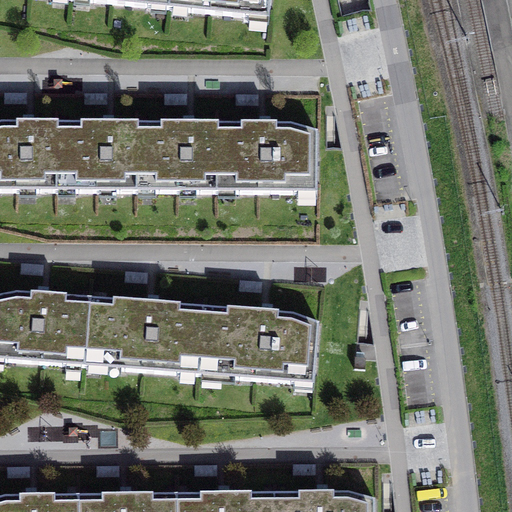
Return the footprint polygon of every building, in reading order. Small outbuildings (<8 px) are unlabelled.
[(164,0),(170,1),(169,0),(90,0),(90,3),(151,9),(151,0),(164,0)] [(169,0),(170,1),(189,3),(188,12),(249,18),(250,8),(270,11),(271,0),(169,0)] [(58,193),(58,183),(58,133),(58,125),(31,125),(1,125),(0,125),(0,192),(19,193),(19,183),(36,183),(36,193),(58,193)] [(138,193),(138,184),(138,133),(138,126),(110,125),(69,125),(69,133),(58,133),(58,183),(76,183),(76,193),(100,194),(100,184),(116,184),(116,193),(138,193)] [(218,194),(218,184),(218,133),(218,126),(190,126),(149,126),(149,133),(138,133),(138,184),(156,184),(156,194),(179,194),(179,184),(196,184),(196,194),(218,194)] [(218,133),(218,184),(237,184),(237,195),(296,195),(296,185),(318,185),(317,134),(293,127),(262,126),(230,127),(230,133),(218,133)] [(0,298),(0,352),(6,352),(5,362),(66,366),(67,357),(85,358),(89,308),(78,307),(78,299),(45,297),(15,295),(0,298)] [(180,365),(199,367),(202,317),(192,316),(192,308),(149,305),(89,301),(89,308),(85,358),(122,361),(121,371),(180,376),(180,365)] [(202,317),(199,367),(235,369),(235,380),(295,384),(295,374),(315,376),(319,325),(292,316),(265,314),(203,309),(202,317)] [(275,503),(274,511),(375,511),(375,502),(349,494),(320,495),(286,495),(287,503),(275,503)] [(274,511),(275,503),(263,503),(263,495),(221,495),(188,496),(188,504),(176,504),(176,511),(274,511)] [(0,499),(0,511),(78,511),(78,505),(67,505),(67,497),(33,497),(5,498),(0,499)] [(176,511),(176,504),(165,504),(165,497),(123,497),(90,497),(90,505),(78,505),(78,511),(176,511)]
